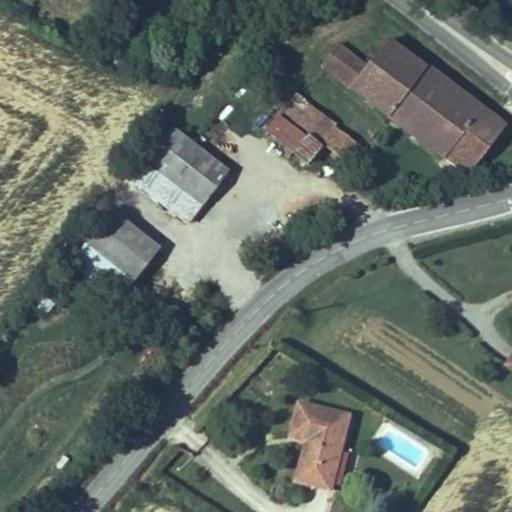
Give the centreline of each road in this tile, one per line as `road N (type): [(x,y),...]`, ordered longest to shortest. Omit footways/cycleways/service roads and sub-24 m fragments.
road 1 (secondary): [(80,511),(328,247),(511,189)]
road 2 (unknown): [(229,183),(378,229),(433,270),(498,350)]
road 3 (primary): [(400,0),(511,81)]
